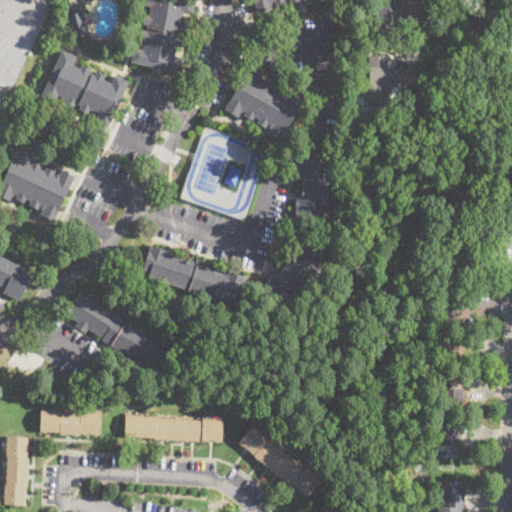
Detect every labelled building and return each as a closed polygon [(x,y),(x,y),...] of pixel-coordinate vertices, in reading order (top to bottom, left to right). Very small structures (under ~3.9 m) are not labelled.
[(193,0),(191,14),(183,12),(181,22),(186,23),(184,33),(179,32),(178,37),(182,38),(181,48),(176,47),(175,56),(183,57),(181,72),(132,62),(135,47),(143,48),(144,40),(140,39),(142,29),(146,30),(147,24),(142,23),(144,14),(148,15),(150,6),(144,5),(144,0),(193,0)] [(320,0),(305,3),(304,0),(298,0),(299,1),(290,2),(289,0),(284,0),(285,3),(276,5),(275,0),(269,1),(271,10),(257,13),(254,0),(320,0)] [(402,2),(399,26),(394,25),(393,32),(378,30),(382,0),(399,0),(399,2),(402,2)] [(73,39),(66,16),(82,11),(89,34),(73,39)] [(80,68),(81,64),(91,69),(89,73),(94,76),(96,71),(104,76),(103,79),(111,83),(115,75),(128,81),(107,127),(93,121),(97,113),(89,109),(87,113),(78,109),(80,105),(75,103),(73,107),(64,103),(66,99),(58,95),(54,103),(40,96),(61,50),(75,56),(71,64),(80,68)] [(390,93),(385,93),(385,104),(369,103),(371,56),(388,57),(388,68),(392,68),(390,93)] [(262,84),(265,79),(272,84),(270,87),(275,90),(277,86),(285,91),(283,95),(286,96),(287,94),(288,95),(291,89),(305,97),(281,140),(267,132),(269,128),(268,127),(269,125),(267,124),(265,127),(256,123),(258,119),(254,116),(252,120),(243,115),(245,112),(243,110),(242,112),(240,111),(237,117),(224,109),(248,66),(261,73),(258,78),(260,79),(259,82),(262,84)] [(472,119),(471,127),(475,128),(475,137),(471,136),(471,146),(452,145),(452,140),(446,140),(447,123),(453,124),(453,119),(472,119)] [(28,163),(31,165),(33,161),(41,165),(40,168),(45,171),(46,166),(55,170),(53,175),(56,176),(57,174),(59,175),(61,169),(74,176),(53,220),(40,214),(43,209),(41,208),(42,206),(39,205),(37,209),(29,205),(31,200),(26,198),(23,203),(16,199),(18,195),(12,192),(8,201),(0,197),(0,184),(17,148),(30,155),(28,161),(29,161),(28,163)] [(329,162),(328,209),(322,209),(321,217),(296,217),(296,198),(303,198),(303,170),(297,170),(298,153),(324,154),(324,162),(329,162)] [(244,218),(248,206),(245,205),(247,200),(236,196),(237,192),(220,186),(217,196),(183,185),(179,197),(244,218)] [(474,192),(473,219),(455,218),(455,212),(448,211),(449,198),(456,198),(456,191),(474,192)] [(427,204),(426,214),(416,213),(416,204),(427,204)] [(322,270),(315,278),(311,275),(302,286),(305,288),(298,297),(295,294),(289,302),(285,299),(280,305),(261,289),(273,274),(274,275),(276,273),(278,274),(296,252),(294,251),(296,249),(294,247),(305,233),(325,250),(321,255),(324,259),(318,267),(322,270)] [(468,276),(450,277),(449,259),(443,259),(443,243),(450,243),(450,237),(469,238),(469,248),(472,248),(472,256),(469,256),(468,276)] [(223,274),(224,271),(227,272),(228,270),(246,276),(238,301),(231,299),(230,304),(220,301),(218,306),(207,302),(209,296),(167,282),(166,287),(157,284),(158,280),(149,277),(150,272),(143,269),(151,245),(167,250),(166,252),(170,254),(169,256),(223,274)] [(0,255),(26,268),(24,273),(30,276),(19,300),(0,291),(3,286),(0,284),(0,255)] [(173,351),(160,372),(146,363),(141,371),(132,365),(136,359),(120,349),(118,352),(100,341),(102,338),(87,328),(85,333),(75,326),(78,322),(66,315),(80,293),(173,351)] [(458,297),(459,316),(441,315),(441,308),(438,308),(438,298),(458,297)] [(462,358),(440,357),(441,340),(459,340),(459,348),(462,348),(462,358)] [(33,375),(43,356),(19,344),(9,363),(33,375)] [(460,402),(442,401),(443,376),(462,377),(460,402)] [(61,413),(80,414),(80,412),(101,413),(100,434),(82,433),(82,436),(58,434),(59,432),(39,431),(40,410),(62,411),(61,413)] [(156,419),(203,420),(203,419),(223,420),(222,440),(202,440),(202,442),(154,440),(154,437),(124,436),(125,416),(156,417),(156,419)] [(459,430),(459,446),(457,446),(456,458),(436,458),(437,444),(442,445),(442,431),(431,431),(432,419),(456,420),(456,430),(459,430)] [(265,440),(303,470),(305,468),(320,480),(308,496),(292,484),(291,486),(253,456),(254,454),(239,443),(251,427),(266,439),(265,440)] [(26,486),(25,486),(24,505),(4,504),(5,484),(6,484),(7,457),(5,457),(6,436),(27,437),(26,457),(27,457),(26,486)] [(461,481),(461,493),(464,493),(464,508),(461,508),(461,511),(439,511),(439,507),(445,507),(445,494),(436,494),(436,481),(461,481)]
